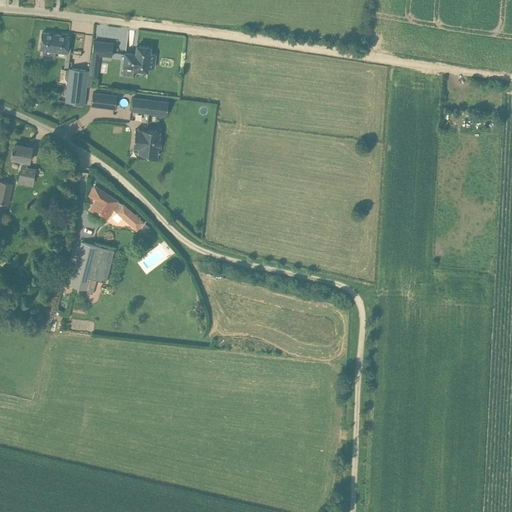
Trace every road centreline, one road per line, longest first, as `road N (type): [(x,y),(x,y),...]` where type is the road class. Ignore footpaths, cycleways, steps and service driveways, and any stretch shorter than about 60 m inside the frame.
road 1 (track): [(352,511),(360,291),(182,247),(91,149)]
road 2 (track): [(511,77),(155,25)]
road 3 (residential): [(155,25),(0,9)]
